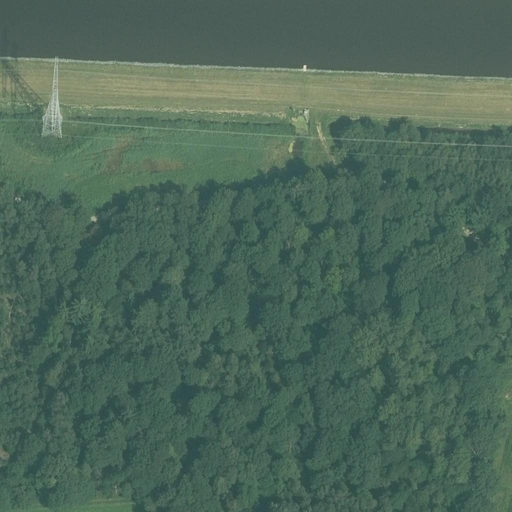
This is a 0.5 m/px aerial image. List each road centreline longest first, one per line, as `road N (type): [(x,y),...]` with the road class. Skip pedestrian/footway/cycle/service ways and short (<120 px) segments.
road 1 (track): [(511,265),(391,182),(345,180),(190,203)]
road 2 (track): [(0,98),(321,109)]
road 3 (track): [(190,203),(72,221),(0,193)]
road 4 (track): [(321,109),(511,117)]
